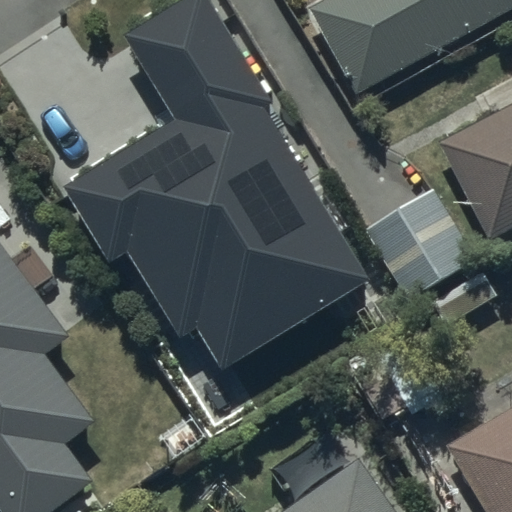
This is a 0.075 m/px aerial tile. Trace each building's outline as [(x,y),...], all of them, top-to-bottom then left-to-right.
[(66,181),(70,188),(119,267),(137,255),(190,342),(205,332),(230,373),(375,284),(272,117),(282,110),(214,0),(197,0),(136,38),(176,102),(155,115),(160,123),(66,181)] [(511,0),(334,0),(316,10),(363,94),(511,11),(511,0)] [(494,120),(445,145),(496,241),(511,232),(511,75),(480,93),(494,120)] [(438,191),(370,232),(413,304),(482,263),(438,191)] [(0,504),(5,511),(59,511),(99,483),(72,447),(100,426),(52,359),(79,340),(0,232),(0,504)] [(511,511),(511,413),(454,447),(491,511),(511,511)] [(298,511),(402,511),(372,465),(298,511)]
